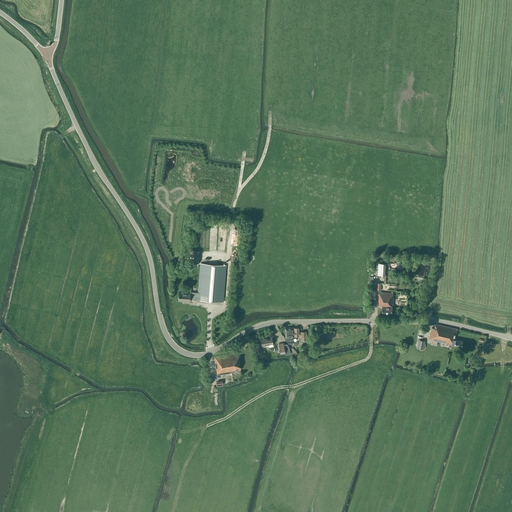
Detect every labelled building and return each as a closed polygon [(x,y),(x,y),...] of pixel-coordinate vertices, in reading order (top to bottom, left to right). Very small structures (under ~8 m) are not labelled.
[(199,251),(189,250),(188,262),(198,263),(199,251)] [(417,275),(424,277),(427,262),(420,260),(417,275)] [(197,300),(223,302),(226,265),(200,263),(198,293),(190,292),(190,293),(179,292),(178,301),(189,302),(190,299),(198,299),(197,300)] [(378,307),(382,307),(382,313),(392,314),(392,308),(393,308),(393,298),(393,293),(379,292),(378,307)] [(456,340),(455,340),(457,329),(435,324),(434,328),(432,328),(429,340),(431,340),(431,344),(437,346),(438,341),(461,347),(463,341),(456,340)] [(285,328),(285,337),(285,339),(288,344),(293,344),(293,338),(291,338),(291,337),(294,337),(294,336),(299,336),(298,328),(285,328)] [(269,347),(273,346),(272,344),(273,344),(272,338),(260,340),(262,348),(265,347),(265,345),(268,345),(269,347)] [(417,348),(424,349),(425,341),(418,339),(417,348)] [(289,348),(287,344),(283,345),(283,343),(278,344),(280,354),(285,353),(285,355),(290,354),(289,348)] [(238,353),(214,357),(217,374),(240,370),(238,353)]
